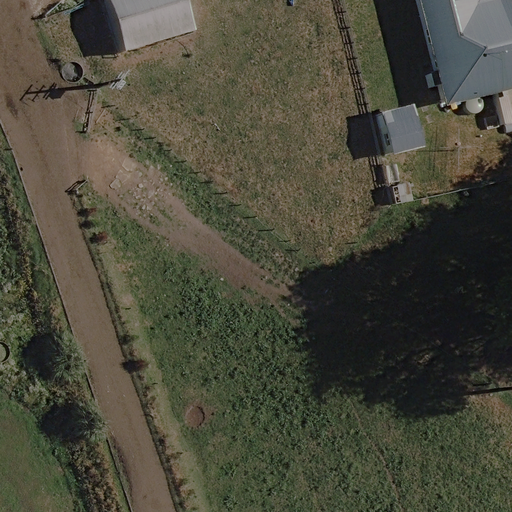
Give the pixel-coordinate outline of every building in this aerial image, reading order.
[(185,38),(172,0),(94,0),(113,60),(185,38)] [(491,132),(511,127),(511,0),(406,0),(432,112),(484,100),(491,132)] [(404,92),(397,48),(359,53),(365,98),(404,92)] [(415,154),(406,112),(369,120),(378,162),(415,154)] [(414,207),(406,171),(376,178),(383,213),(414,207)]
